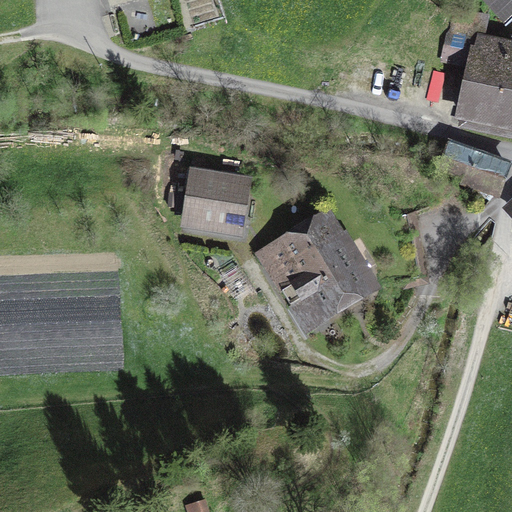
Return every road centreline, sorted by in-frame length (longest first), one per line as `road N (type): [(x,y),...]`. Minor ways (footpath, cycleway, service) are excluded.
road 1 (track): [(0,40),(65,27),(153,65),(511,152)]
road 2 (track): [(250,270),(317,361),(352,371),(371,367),(413,323),(458,239),(505,198)]
road 3 (track): [(511,185),(467,381),(426,511)]
